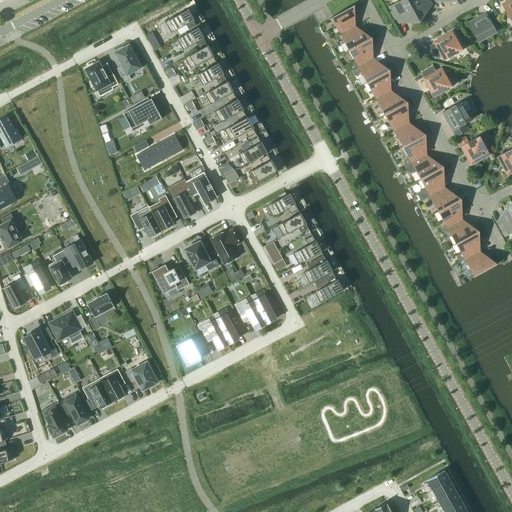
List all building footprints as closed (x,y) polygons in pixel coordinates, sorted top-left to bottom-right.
[(420,24),(421,23),(407,0),(401,0),(389,6),(392,10),(397,19),(399,23),(397,20),(403,16),(407,23),(415,22),(418,20),(420,24)] [(407,0),(421,23),(419,19),(422,18),(423,18),(427,11),(424,5),(430,2),(431,5),(432,5),(429,0),(407,0)] [(511,23),(511,22),(511,0),(509,0),(502,4),(511,23)] [(339,32),(340,34),(355,26),(355,25),(351,28),(348,22),(355,18),(354,10),(352,7),(356,5),(355,4),(328,20),(334,17),(338,25),(335,26),(336,28),(339,32)] [(171,33),(186,24),(189,29),(196,26),(187,9),(186,9),(187,10),(165,22),(171,33)] [(478,41),(496,31),(486,13),(468,23),(478,41)] [(346,52),(373,37),(369,39),(367,35),(368,35),(361,30),(354,34),(351,28),(355,26),(340,34),(349,50),(346,52)] [(198,28),(179,38),(185,48),(196,43),(199,48),(206,44),(198,28)] [(156,38),(152,32),(146,35),(150,41),(156,38)] [(444,60),(463,50),(453,32),(434,42),(435,44),(429,47),(436,59),(442,56),(444,60)] [(349,51),(358,66),(373,58),(369,60),(366,54),(372,51),(372,43),(370,39),(374,37),(373,37),(346,52),(349,51)] [(124,81),(131,78),(128,74),(140,67),(129,45),(115,52),(122,65),(117,68),(117,69),(124,81)] [(191,68),(206,60),(209,65),(216,61),(207,46),(185,58),(191,68)] [(363,84),(364,84),(391,69),(387,71),(385,67),(386,67),(379,62),(372,66),(369,61),(373,58),(358,66),(367,82),(363,84)] [(111,87),(118,84),(111,71),(105,74),(102,69),(98,62),(85,69),(92,81),(90,82),(94,89),(95,88),(96,90),(109,83),(111,87)] [(217,64),(199,73),(205,84),(216,78),(219,84),(226,80),(217,64)] [(425,78),(436,71),(434,66),(422,73),(425,78)] [(172,68),(166,71),(170,78),(176,74),(172,68)] [(434,97),(452,86),(442,68),(436,71),(425,78),(423,78),(434,97)] [(367,83),(376,99),(391,90),(387,92),(384,87),(390,83),(390,75),(389,75),(387,71),(391,69),(364,84),(364,85),(367,83)] [(228,101),(235,97),(236,97),(227,81),(226,81),(205,93),(210,104),(226,96),(228,101)] [(381,116),(381,117),(409,101),(405,103),(403,100),(403,99),(397,95),(390,98),(387,93),(391,90),(376,99),(384,114),(381,116)] [(38,100),(40,106),(58,100),(56,94),(38,100)] [(135,95),(130,98),(133,103),(138,100),(135,95)] [(146,119),(149,125),(162,118),(158,111),(156,113),(149,99),(123,113),(131,129),(142,123),(141,121),(146,119)] [(238,119),(245,115),(246,115),(237,99),(236,99),(214,111),(220,122),(235,114),(238,119)] [(192,101),(185,105),(188,111),(195,107),(192,101)] [(385,115),(393,131),(409,122),(404,124),(401,119),(408,115),(408,107),(407,107),(405,104),(409,102),(409,101),(381,117),(382,117),(385,115)] [(464,124),(471,120),(461,102),(442,112),(452,130),(453,130),(456,136),(467,130),(464,124)] [(17,127),(15,129),(7,115),(0,119),(0,136),(6,148),(14,143),(12,139),(20,135),(22,139),(23,138),(17,127)] [(246,117),(224,129),(230,140),(245,132),(248,137),(255,133),(247,117),(246,117)] [(201,119),(194,122),(198,129),(205,126),(201,119)] [(399,148),(399,149),(427,133),(423,135),(421,132),(421,131),(415,127),(408,131),(405,125),(409,123),(409,122),(393,131),(402,147),(399,148)] [(99,126),(102,134),(108,132),(106,124),(99,126)] [(402,147),(411,163),(426,155),(426,154),(422,157),(419,151),(426,147),(425,139),(423,136),(427,134),(427,133),(399,149),(402,147)] [(462,145),(469,141),(466,135),(459,139),(462,145)] [(150,167),(183,150),(179,143),(177,144),(173,136),(142,152),(150,167)] [(212,136),(205,140),(208,146),(215,142),(212,136)] [(471,164),(489,154),(479,136),(469,141),(462,145),(461,146),(471,164)] [(244,165),(266,153),(257,137),(250,141),(253,146),(238,154),(244,165)] [(113,140),(105,143),(109,156),(117,152),(113,140)] [(149,146),(146,140),(134,146),(137,152),(149,146)] [(511,148),(498,156),(507,175),(511,172),(511,148)] [(267,155),(260,159),(263,164),(248,172),(249,174),(254,183),(276,171),(277,171),(267,155)] [(417,181),(445,166),(445,165),(441,167),(439,164),(432,159),(426,163),(423,157),(427,155),(426,155),(411,163),(420,179),(417,181)] [(27,161),(16,167),(20,175),(31,169),(27,161)] [(229,162),(222,166),(227,174),(234,170),(229,162)] [(420,179),(429,195),(444,187),(440,189),(437,183),(444,180),(443,171),(441,168),(445,166),(417,181),(420,179)] [(198,193),(203,202),(216,196),(204,172),(186,182),(193,196),(198,193)] [(0,207),(17,198),(16,196),(17,196),(16,195),(16,196),(7,179),(0,182),(0,207)] [(193,196),(186,182),(184,179),(168,187),(184,218),(195,212),(188,198),(193,196)] [(235,179),(228,183),(231,189),(238,185),(235,179)] [(136,185),(130,189),(133,194),(139,191),(136,185)] [(435,213),(463,198),(462,198),(458,200),(457,196),(450,191),(443,195),(440,189),(444,187),(429,195),(434,204),(436,202),(440,210),(435,213)] [(290,213),(297,210),(298,209),(289,193),(288,193),(288,194),(267,206),(273,217),(288,208),(290,213)] [(151,210),(161,230),(163,229),(164,231),(172,227),(171,225),(173,224),(166,212),(173,209),(165,195),(159,199),(160,201),(149,207),(151,210)] [(438,212),(447,227),(462,219),(458,221),(455,215),(462,212),(461,204),(459,200),(463,198),(435,213),(438,212)] [(511,203),(510,199),(510,200),(511,203),(508,205),(503,212),(507,218),(501,221),(499,218),(508,235),(511,232),(511,203)] [(159,231),(161,230),(151,210),(140,216),(137,212),(130,215),(137,228),(143,224),(149,236),(151,235),(152,237),(160,233),(159,231)] [(252,211),(246,214),(249,220),(255,217),(252,211)] [(21,240),(11,221),(14,220),(11,213),(1,218),(4,224),(0,226),(0,230),(2,234),(0,235),(3,241),(5,240),(8,247),(21,240)] [(299,213),(277,225),(283,236),(298,228),(301,233),(308,229),(300,213),(299,213)] [(453,245),(480,230),(476,232),(474,228),(475,228),(468,223),(461,227),(458,222),(462,219),(447,227),(456,243),(453,245)] [(232,229),(225,233),(225,231),(210,238),(224,264),(238,257),(233,247),(240,243),(232,229)] [(456,244),(465,260),(480,251),(476,253),(473,248),(479,244),(479,236),(478,236),(477,232),(480,230),(453,245),(453,246),(456,244)] [(63,249),(63,250),(69,261),(71,264),(76,262),(80,269),(86,266),(92,263),(77,234),(73,236),(76,243),(63,249)] [(321,251),(312,235),(312,236),(305,239),(308,245),(293,253),(299,264),(321,252),(321,251)] [(219,265),(212,251),(206,254),(199,241),(185,249),(195,269),(205,264),(209,270),(219,265)] [(22,247),(11,253),(14,259),(25,253),(22,247)] [(64,264),(69,261),(63,250),(54,255),(56,261),(49,265),(59,284),(60,284),(61,286),(67,282),(66,280),(71,278),(64,264)] [(480,251),(465,260),(473,276),(470,277),(471,278),(498,263),(498,262),(494,264),(492,261),(492,260),(486,256),(479,259),(476,254),(480,252),(480,251)] [(0,257),(0,266),(13,258),(10,252),(0,257)] [(332,271),(323,255),(322,255),(315,259),(318,264),(303,272),(309,283),(331,271),(332,271)] [(279,261),(274,264),(278,271),(283,268),(279,261)] [(165,264),(152,271),(163,293),(176,287),(177,290),(189,284),(179,266),(173,269),(169,271),(165,264)] [(283,278),(304,271),(302,264),(280,271),(283,278)] [(50,287),(39,268),(24,276),(29,284),(34,281),(40,293),(50,287)] [(232,268),(226,271),(231,282),(238,278),(232,268)] [(26,287),(25,284),(19,273),(13,276),(15,281),(3,288),(14,308),(27,302),(21,290),(26,287)] [(250,274),(243,278),(246,283),(253,279),(250,274)] [(314,292),(320,302),(342,290),(342,291),(343,291),(333,274),(326,278),(329,283),(314,292)] [(94,300),(87,303),(94,316),(88,319),(94,330),(100,326),(96,319),(116,309),(107,293),(100,297),(100,296),(94,299),(94,300)] [(191,297),(194,302),(200,299),(197,294),(191,297)] [(253,300),(265,323),(265,324),(275,319),(269,307),(271,306),(273,308),(277,306),(272,295),(265,299),(263,295),(253,300)] [(265,323),(253,300),(243,305),(245,308),(238,312),(244,322),(248,320),(247,318),(249,316),(255,328),(265,323)] [(183,316),(189,314),(186,308),(180,311),(183,316)] [(50,323),(59,340),(67,335),(72,344),(83,338),(78,329),(86,325),(80,315),(75,318),(72,312),(63,316),(58,318),(58,319),(50,323)] [(225,314),(215,320),(228,343),(228,344),(238,338),(232,326),(227,318),(225,314)] [(240,325),(234,314),(227,318),(232,326),(234,325),(235,327),(240,325)] [(228,343),(215,320),(199,328),(207,342),(211,340),(210,337),(212,336),(218,348),(228,343)] [(51,340),(54,338),(47,327),(39,331),(38,329),(24,337),(28,344),(27,345),(31,352),(32,351),(36,359),(49,352),(52,357),(59,353),(51,340)] [(93,332),(87,335),(91,342),(97,339),(93,332)] [(190,338),(177,345),(182,355),(180,356),(183,366),(187,364),(188,365),(201,358),(198,353),(205,349),(199,337),(191,340),(190,338)] [(101,341),(106,350),(112,347),(107,338),(101,341)] [(70,369),(66,361),(58,365),(62,373),(70,369)] [(147,362),(132,370),(136,379),(142,390),(157,382),(147,362)] [(53,368),(37,377),(41,384),(57,375),(53,368)] [(132,370),(131,368),(125,371),(126,373),(131,381),(136,379),(132,370)] [(112,401),(117,399),(118,401),(123,397),(123,396),(124,395),(118,383),(123,380),(117,369),(100,378),(112,401)] [(103,408),(108,405),(107,404),(112,401),(100,378),(82,387),(88,399),(93,396),(100,408),(102,407),(103,408)] [(89,418),(75,393),(63,399),(65,401),(60,404),(65,414),(66,416),(71,413),(77,424),(89,418)] [(60,416),(65,414),(60,404),(58,401),(42,410),(49,424),(47,425),(53,437),(67,430),(60,416)] [(84,428),(93,424),(90,419),(81,423),(84,428)] [(0,463),(14,459),(10,447),(0,450),(0,463)] [(427,480),(432,490),(450,480),(444,470),(427,480)] [(450,480),(432,490),(438,500),(456,490),(450,480)] [(456,490),(438,500),(443,510),(461,500),(456,490)] [(461,500),(443,510),(444,511),(463,511),(467,510),(461,500)] [(374,509),(375,510),(376,511),(391,511),(387,503),(385,504),(385,503),(374,509)]
